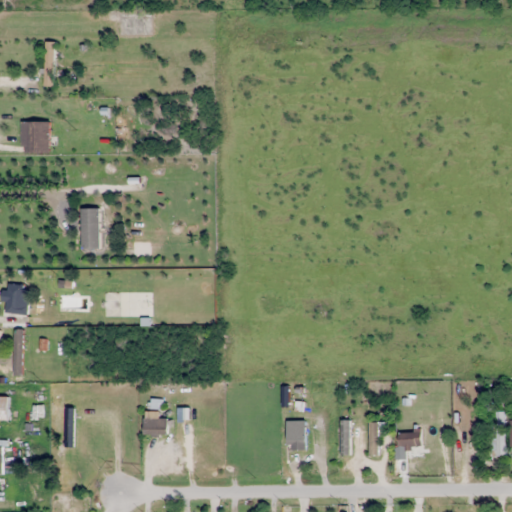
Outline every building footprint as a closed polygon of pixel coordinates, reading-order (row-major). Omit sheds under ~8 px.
[(151,14),(119,14),(119,35),(151,35),(151,14)] [(54,42),(45,42),(45,86),(54,86),(54,42)] [(21,154),(49,154),(49,122),(21,122),(21,154)] [(102,184),(102,195),(113,195),(113,174),(74,174),(74,184),(102,184)] [(24,285),(7,284),(4,313),(28,315),(29,305),(22,304),(24,285)] [(15,376),(23,376),(23,330),(15,330),(15,376)] [(9,396),(0,396),(0,421),(9,421),(9,396)] [(119,447),(127,447),(127,409),(119,409),(119,447)] [(490,439),(490,456),(506,456),(506,411),(496,411),(496,439),(490,439)] [(144,435),(168,435),(168,416),(144,416),(144,435)] [(306,450),(306,431),(287,431),(287,450),(306,450)] [(421,431),(397,432),(397,458),(406,458),(406,448),(422,448),(421,431)]
